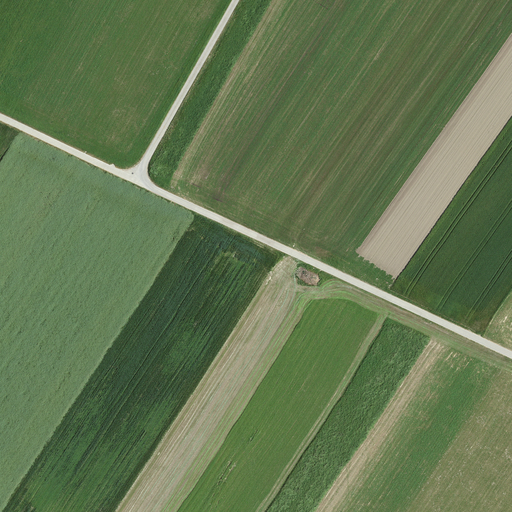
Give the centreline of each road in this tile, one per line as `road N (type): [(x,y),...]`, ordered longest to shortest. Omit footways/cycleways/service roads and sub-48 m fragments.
road 1 (track): [(0,116),(511,355)]
road 2 (track): [(135,179),(236,0)]
